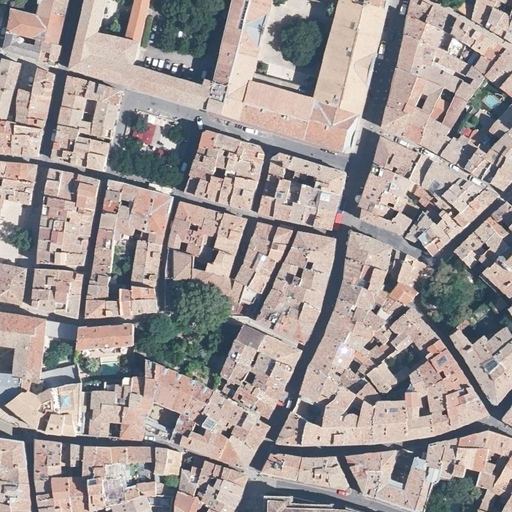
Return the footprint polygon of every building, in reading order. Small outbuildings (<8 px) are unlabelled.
[(0,0),(0,12),(5,14),(8,0),(0,0)] [(71,1),(70,0),(40,0),(40,2),(41,3),(39,14),(15,8),(6,48),(6,49),(7,50),(8,50),(41,61),(45,42),(61,44),(62,40),(71,1)] [(353,153),(356,148),(375,68),(391,0),(88,0),(77,53),(74,63),(73,67),(74,68),(75,69),(90,74),(166,97),(258,124),(348,152),(353,153)] [(418,18),(426,22),(433,7),(420,0),(419,0),(411,0),(411,6),(409,14),(414,16),(418,18)] [(465,0),(461,0),(458,10),(465,14),(472,18),(476,6),(468,2),(465,1),(465,0)] [(476,6),(472,18),(479,22),(486,26),(492,12),(494,8),(494,7),(495,7),(497,2),(491,0),(477,0),(477,3),(476,6)] [(511,0),(497,0),(497,2),(495,7),(505,12),(510,15),(511,11),(511,10),(511,0)] [(426,22),(438,28),(445,13),(439,10),(433,7),(426,22)] [(492,12),(486,26),(490,28),(495,31),(503,16),(505,12),(495,7),(494,7),(494,8),(492,12)] [(503,16),(495,31),(500,34),(505,37),(511,21),(511,16),(510,15),(505,12),(503,16)] [(445,13),(438,28),(444,31),(452,33),(457,18),(454,17),(451,15),(445,13)] [(444,31),(438,28),(426,22),(418,18),(414,16),(409,14),(406,27),(405,34),(418,39),(428,43),(439,48),(439,47),(441,42),(444,31)] [(466,24),(457,18),(452,33),(454,34),(463,40),(471,27),(466,24)] [(476,30),(471,27),(463,40),(468,44),(473,47),(482,34),(476,30)] [(410,72),(428,80),(445,87),(456,93),(469,100),(486,76),(485,75),(486,74),(475,66),(467,63),(447,53),(448,51),(439,47),(439,48),(428,43),(418,39),(405,34),(404,35),(401,54),(398,68),(404,69),(410,72)] [(487,37),(482,34),(473,47),(483,55),(493,41),(487,37)] [(473,47),(468,44),(465,50),(472,55),(467,63),(475,66),(486,74),(494,65),(506,49),(500,45),(493,41),(483,55),(473,47)] [(45,42),(41,61),(53,64),(59,66),(61,57),(64,45),(61,44),(45,42)] [(494,65),(486,74),(485,75),(486,76),(493,82),(511,59),(511,52),(506,49),(494,65)] [(2,73),(0,80),(0,86),(16,90),(22,64),(15,62),(5,59),(2,73)] [(511,59),(493,82),(493,83),(499,88),(501,87),(508,79),(511,74),(511,59)] [(398,68),(389,106),(411,114),(404,136),(410,139),(412,140),(421,144),(425,127),(431,116),(443,123),(452,103),(440,97),(445,87),(428,80),(410,72),(404,69),(398,68)] [(38,74),(35,93),(47,95),(53,96),(55,85),(57,74),(39,69),(38,74)] [(511,74),(508,79),(501,87),(511,96),(511,74)] [(65,106),(86,110),(88,97),(92,82),(71,76),(69,84),(67,95),(65,106)] [(88,97),(101,100),(120,105),(123,90),(119,89),(104,85),(92,82),(88,97)] [(0,118),(9,120),(11,113),(16,90),(0,86),(0,118)] [(19,95),(18,102),(31,106),(31,108),(43,111),(49,112),(51,106),(52,101),(53,96),(47,95),(35,93),(20,90),(19,95)] [(468,102),(469,100),(456,93),(452,103),(443,123),(432,150),(437,153),(442,156),(448,146),(453,139),(448,135),(451,128),(452,128),(466,106),(468,102)] [(101,100),(96,123),(115,128),(117,116),(120,105),(101,100)] [(18,102),(18,115),(19,122),(18,124),(46,128),(47,124),(48,118),(49,112),(43,111),(31,108),(31,106),(18,102)] [(495,123),(468,102),(466,106),(466,111),(470,113),(484,124),(491,129),(491,128),(495,123)] [(511,102),(498,120),(511,129),(511,128),(511,102)] [(92,129),(93,123),(94,122),(84,120),(86,110),(65,106),(63,118),(61,125),(82,128),(82,126),(92,129)] [(411,114),(389,106),(386,119),(384,128),(404,136),(411,114)] [(427,147),(432,150),(443,123),(431,116),(425,127),(421,144),(427,147)] [(18,134),(18,124),(19,122),(13,121),(9,120),(0,118),(0,152),(14,154),(15,134),(18,134)] [(151,145),(158,125),(140,119),(134,140),(151,145)] [(478,145),(478,146),(480,147),(479,149),(482,150),(483,150),(488,153),(491,149),(492,148),(503,154),(509,147),(511,149),(511,154),(510,158),(511,159),(511,135),(508,132),(511,129),(498,120),(495,123),(491,128),(491,129),(478,145)] [(114,133),(115,128),(96,123),(93,123),(92,129),(82,126),(82,128),(81,131),(113,138),(114,133)] [(45,135),(46,128),(18,124),(18,134),(30,135),(32,136),(40,138),(44,139),(45,135)] [(473,130),(469,138),(470,139),(470,141),(478,146),(478,145),(491,129),(484,124),(479,131),(476,129),(473,130)] [(59,136),(79,140),(80,136),(81,131),(82,128),(61,125),(60,131),(59,136)] [(205,133),(203,145),(216,148),(217,148),(220,134),(214,132),(209,131),(205,133)] [(469,138),(458,131),(453,139),(448,146),(442,156),(449,159),(458,164),(470,141),(470,139),(469,138)] [(40,156),(44,139),(40,138),(32,136),(30,135),(18,134),(15,134),(14,154),(28,155),(40,156)] [(217,148),(222,149),(227,150),(231,151),(239,154),(242,145),(244,141),(232,137),(220,134),(217,148)] [(94,139),(80,136),(79,140),(76,152),(56,148),(54,158),(76,164),(90,167),(94,139)] [(57,144),(56,148),(76,152),(79,140),(59,136),(57,144)] [(410,179),(422,155),(404,147),(382,137),(378,151),(375,163),(384,168),(410,179)] [(112,143),(94,139),(90,167),(98,169),(106,171),(110,152),(111,146),(112,143)] [(242,145),(239,154),(244,155),(243,159),(264,165),(265,161),(266,155),(263,146),(252,143),(244,141),(242,145)] [(470,141),(458,164),(461,166),(465,169),(472,159),(479,149),(480,147),(478,146),(470,141)] [(196,165),(216,171),(218,166),(222,149),(217,148),(216,148),(203,145),(201,149),(201,151),(197,160),(196,165)] [(491,149),(488,153),(489,154),(486,159),(493,163),(498,165),(497,166),(500,168),(501,167),(511,172),(511,159),(510,158),(503,154),(492,148),(491,149)] [(218,166),(230,169),(240,171),(241,167),(262,174),(263,170),(264,165),(243,159),(244,155),(239,154),(231,151),(230,156),(226,155),(227,150),(222,149),(218,166)] [(472,159),(465,169),(469,171),(472,173),(486,159),(489,154),(488,153),(483,150),(482,150),(479,149),(472,159)] [(275,158),(274,159),(286,162),(286,167),(291,168),(296,157),(289,154),(283,153),(275,158)] [(419,184),(423,186),(435,161),(429,158),(422,155),(410,179),(410,180),(412,181),(408,189),(415,192),(419,184)] [(306,184),(307,184),(315,187),(324,189),(334,192),(343,194),(346,184),(348,175),(348,174),(348,173),(347,173),(318,164),(296,157),(291,168),(295,170),(295,173),(305,178),(304,183),(306,184)] [(269,176),(268,179),(282,181),(282,178),(286,179),(286,178),(286,167),(286,162),(274,159),(272,167),(269,176)] [(486,159),(472,173),(477,175),(482,178),(485,173),(493,163),(486,159)] [(0,161),(0,193),(4,194),(4,193),(4,187),(4,185),(0,184),(0,178),(0,177),(5,178),(7,178),(9,162),(1,161),(0,161)] [(430,190),(439,199),(440,200),(444,196),(443,195),(451,188),(450,188),(452,186),(453,187),(455,185),(454,184),(455,183),(456,183),(463,177),(454,172),(449,169),(444,166),(435,161),(423,186),(422,187),(430,190)] [(15,163),(9,162),(7,178),(20,180),(22,164),(15,163)] [(408,189),(412,181),(410,180),(410,179),(384,168),(375,163),(373,168),(371,175),(369,182),(367,188),(364,195),(388,205),(389,205),(390,201),(397,204),(400,196),(403,198),(404,196),(408,189)] [(487,181),(491,184),(498,173),(498,172),(500,168),(497,166),(498,165),(493,163),(485,173),(482,178),(487,181)] [(20,180),(35,182),(38,166),(29,165),(22,164),(20,180)] [(192,175),(203,179),(213,182),(215,175),(216,171),(196,165),(194,171),(192,175)] [(241,167),(240,171),(239,176),(260,180),(262,174),(241,167)] [(511,172),(501,167),(500,168),(498,172),(498,173),(491,184),(499,188),(504,190),(507,186),(511,181),(511,172)] [(47,185),(46,195),(60,198),(62,185),(65,171),(59,169),(52,168),(51,171),(48,182),(47,185)] [(228,178),(222,202),(228,204),(233,205),(235,196),(239,176),(240,171),(230,169),(228,178)] [(68,200),(79,202),(80,192),(81,186),(82,182),(79,181),(80,174),(72,172),(65,171),(62,185),(64,185),(64,187),(69,187),(69,184),(73,185),(72,190),(70,190),(68,200)] [(305,178),(295,173),(293,180),(304,183),(305,178)] [(80,192),(98,197),(99,189),(101,180),(101,179),(100,179),(95,178),(90,177),(80,174),(79,181),(82,182),(81,186),(80,192)] [(191,193),(198,195),(203,179),(192,175),(189,183),(186,192),(191,193)] [(207,198),(222,202),(228,178),(215,175),(213,182),(203,179),(198,195),(207,198)] [(260,180),(239,176),(235,196),(233,205),(239,207),(241,207),(253,211),(257,195),(260,180)] [(443,195),(444,196),(453,204),(454,204),(465,191),(468,189),(474,184),(470,182),(463,177),(456,183),(455,183),(454,184),(455,185),(453,187),(452,186),(450,188),(451,188),(443,195)] [(17,189),(16,200),(22,202),(32,205),(33,193),(35,182),(20,180),(7,178),(5,178),(4,185),(4,187),(17,189)] [(282,178),(282,181),(278,197),(279,197),(276,217),(284,218),(293,220),(296,201),(301,202),(306,184),(304,183),(293,180),(286,178),(286,179),(282,178)] [(282,181),(268,179),(266,192),(265,194),(278,197),(282,181)] [(111,180),(110,189),(122,191),(121,198),(130,200),(129,206),(120,203),(118,213),(116,229),(114,242),(120,242),(122,232),(133,235),(136,228),(142,230),(148,232),(149,232),(149,233),(148,239),(148,241),(162,242),(173,196),(145,188),(112,180),(111,180)] [(307,184),(306,184),(301,202),(309,204),(322,207),(339,211),(340,205),(342,198),(343,194),(334,192),(324,189),(315,187),(307,184)] [(432,206),(433,207),(436,203),(439,199),(430,190),(422,187),(423,186),(419,184),(415,192),(422,196),(421,198),(419,199),(424,203),(430,208),(432,206)] [(465,191),(454,204),(455,205),(462,212),(470,204),(485,190),(481,188),(474,184),(468,189),(465,191)] [(62,185),(60,198),(68,200),(70,190),(69,187),(64,187),(64,185),(62,185)] [(4,194),(5,197),(9,198),(13,199),(16,200),(17,189),(4,187),(4,193),(4,194)] [(109,193),(108,198),(112,199),(121,200),(121,198),(122,191),(110,189),(109,193)] [(485,190),(470,204),(481,213),(489,205),(496,197),(485,190)] [(83,212),(94,214),(96,206),(98,197),(80,192),(79,202),(78,207),(79,207),(81,207),(80,211),(83,212)] [(279,197),(278,197),(265,194),(261,213),(267,215),(276,217),(279,197)] [(45,204),(69,209),(78,211),(79,207),(78,207),(79,202),(68,200),(60,198),(46,195),(46,200),(45,204)] [(359,208),(363,209),(370,211),(389,220),(391,216),(395,208),(389,205),(388,205),(364,195),(361,203),(359,208)] [(400,211),(412,219),(419,207),(410,201),(404,196),(403,198),(400,196),(397,204),(395,208),(400,211)] [(436,203),(433,207),(438,212),(441,209),(443,211),(440,214),(444,218),(448,223),(458,235),(462,232),(463,231),(466,228),(456,219),(455,218),(462,212),(455,205),(454,204),(453,204),(444,196),(440,200),(439,199),(436,203)] [(112,199),(108,198),(106,205),(105,212),(118,213),(120,203),(121,200),(112,199)] [(171,235),(170,248),(179,250),(182,240),(189,242),(186,252),(190,253),(196,254),(198,254),(199,254),(202,246),(206,229),(203,228),(205,219),(209,209),(197,205),(181,201),(176,218),(171,235)] [(309,204),(301,202),(296,201),(293,220),(298,222),(305,223),(309,204)] [(8,202),(4,226),(24,229),(28,205),(8,202)] [(501,208),(497,212),(503,218),(502,219),(510,227),(511,225),(511,206),(508,203),(507,203),(506,203),(501,208)] [(44,217),(67,220),(68,216),(69,209),(45,204),(44,211),(44,217)] [(319,216),(322,207),(309,204),(305,223),(310,224),(316,226),(319,216)] [(470,204),(462,212),(455,218),(456,219),(466,228),(474,219),(481,213),(470,204)] [(438,212),(433,207),(432,206),(430,208),(430,209),(428,211),(426,213),(436,222),(438,224),(444,218),(440,214),(438,212)] [(334,230),(339,211),(322,207),(319,216),(316,226),(322,227),(334,230)] [(67,220),(66,230),(80,233),(80,234),(90,235),(92,226),(93,218),(94,214),(83,212),(80,211),(78,211),(69,209),(68,216),(72,216),(72,221),(67,220)] [(196,260),(209,263),(210,261),(215,262),(221,249),(215,248),(210,246),(212,235),(218,236),(219,233),(218,232),(220,226),(225,213),(217,211),(209,209),(205,219),(203,228),(206,229),(202,246),(199,254),(198,254),(196,260)] [(403,235),(412,219),(400,211),(397,217),(396,218),(395,218),(395,217),(391,216),(389,220),(370,211),(363,209),(362,214),(361,219),(383,227),(403,235)] [(432,225),(436,222),(426,213),(424,211),(407,237),(411,240),(416,242),(419,239),(425,232),(428,228),(432,225)] [(118,213),(105,212),(104,218),(102,227),(116,229),(118,213)] [(491,217),(487,221),(510,246),(511,245),(511,244),(511,228),(508,231),(499,222),(502,219),(503,218),(497,212),(491,217)] [(221,249),(236,254),(237,250),(242,236),(247,221),(247,220),(235,216),(225,213),(220,226),(218,232),(219,233),(218,236),(215,248),(221,249)] [(66,231),(66,230),(67,220),(44,217),(43,222),(42,228),(66,231)] [(451,240),(458,235),(448,223),(444,218),(438,224),(436,222),(432,225),(440,237),(441,238),(441,239),(445,246),(451,240)] [(475,231),(455,252),(471,268),(480,259),(487,252),(481,246),(485,242),(491,248),(491,247),(495,252),(495,253),(499,257),(508,249),(510,246),(487,221),(483,224),(479,229),(476,232),(475,231)] [(262,238),(274,241),(275,238),(278,227),(266,224),(258,222),(254,236),(262,238)] [(422,243),(425,247),(433,242),(440,237),(432,225),(428,228),(425,232),(419,239),(422,243)] [(116,229),(102,227),(101,231),(100,233),(99,241),(97,250),(105,250),(106,247),(113,247),(114,245),(114,242),(116,229)] [(275,238),(274,241),(271,248),(272,248),(269,255),(272,256),(276,258),(279,262),(283,255),(290,236),(292,230),(285,228),(278,227),(275,238)] [(64,243),(66,231),(42,228),(42,232),(41,239),(54,241),(64,243)] [(80,233),(66,230),(66,231),(64,243),(62,251),(87,252),(88,246),(90,235),(80,234),(80,233)] [(299,231),(294,246),(296,247),(305,248),(309,248),(334,255),(335,248),(336,239),(317,235),(299,231)] [(388,272),(389,272),(390,265),(394,247),(381,241),(378,240),(370,237),(353,231),(349,247),(347,258),(367,264),(388,272)] [(271,248),(274,241),(262,238),(254,236),(252,241),(250,247),(254,249),(262,253),(269,255),(272,248),(271,248)] [(438,251),(445,246),(441,239),(441,238),(440,237),(433,242),(425,247),(428,251),(433,256),(438,251)] [(161,246),(162,242),(148,241),(148,239),(138,238),(137,247),(134,263),(145,263),(159,263),(160,254),(161,246)] [(62,251),(64,243),(54,241),(41,239),(41,243),(40,253),(39,262),(56,263),(84,265),(85,258),(87,252),(62,251)] [(499,257),(498,258),(498,262),(500,264),(501,265),(502,265),(503,264),(511,271),(511,272),(511,245),(510,246),(508,249),(499,257)] [(312,269),(330,274),(331,267),(334,256),(334,255),(309,248),(305,248),(296,247),(294,246),(286,261),(306,267),(309,260),(315,261),(312,269)] [(109,279),(113,247),(106,247),(105,250),(97,250),(90,284),(108,285),(108,284),(109,279)] [(272,256),(269,255),(262,253),(254,249),(250,247),(247,257),(244,264),(248,265),(253,267),(258,270),(262,271),(271,277),(275,269),(279,262),(276,258),(272,256)] [(397,248),(394,247),(390,265),(391,265),(390,273),(391,274),(390,275),(398,280),(402,268),(403,268),(406,262),(406,261),(406,260),(406,259),(406,258),(407,255),(403,252),(397,248)] [(511,299),(511,305),(511,307),(509,309),(511,313),(511,272),(511,271),(503,264),(502,265),(501,265),(500,264),(498,262),(498,258),(499,257),(495,253),(495,252),(491,247),(491,248),(487,252),(480,259),(483,263),(479,267),(482,271),(482,272),(480,275),(480,276),(491,287),(499,294),(499,295),(501,297),(502,296),(504,292),(511,299)] [(168,257),(167,277),(173,277),(173,279),(191,279),(194,279),(195,266),(196,254),(190,253),(186,252),(179,250),(170,248),(168,257)] [(209,271),(229,276),(230,273),(231,272),(236,254),(221,249),(215,262),(210,261),(209,263),(207,270),(209,271)] [(398,280),(400,281),(401,282),(402,281),(406,284),(410,275),(412,272),(412,270),(417,260),(414,258),(407,255),(406,258),(406,259),(406,260),(406,261),(406,262),(403,268),(402,268),(398,280)] [(346,271),(345,279),(370,289),(381,293),(382,289),(389,272),(388,272),(367,264),(347,258),(346,271)] [(406,284),(419,292),(427,281),(435,270),(428,266),(424,264),(417,260),(412,270),(412,272),(410,275),(406,284)] [(281,291),(291,295),(306,302),(307,301),(314,306),(321,310),(325,291),(330,274),(312,269),(306,267),(286,261),(280,275),(274,288),(281,291)] [(8,301),(15,266),(2,263),(0,272),(0,299),(6,301),(8,301)] [(157,274),(159,263),(145,263),(134,263),(132,277),(130,285),(134,285),(143,286),(143,285),(156,287),(156,285),(157,274)] [(248,265),(244,264),(241,271),(237,279),(250,286),(258,270),(253,267),(248,265)] [(21,266),(15,266),(8,301),(23,304),(28,268),(21,266)] [(250,286),(237,279),(229,276),(209,271),(207,270),(197,267),(195,266),(194,279),(191,279),(191,284),(190,287),(192,287),(240,304),(242,299),(242,298),(243,298),(253,302),(257,294),(261,296),(263,293),(250,286)] [(38,269),(37,279),(36,288),(52,289),(49,310),(61,313),(79,317),(81,293),(69,292),(73,270),(62,268),(39,268),(38,268),(38,269)] [(69,292),(81,293),(83,285),(83,284),(85,273),(78,272),(77,270),(73,270),(69,292)] [(267,285),(271,277),(262,271),(258,270),(250,286),(263,293),(265,288),(267,285)] [(391,320),(394,324),(411,308),(407,306),(406,306),(390,294),(391,293),(382,289),(381,293),(370,289),(345,279),(344,282),(343,287),(342,290),(341,297),(340,299),(347,301),(355,304),(369,310),(372,311),(374,307),(376,301),(384,305),(383,307),(382,306),(378,314),(389,322),(391,320)] [(431,285),(436,290),(440,285),(435,280),(431,285)] [(406,306),(407,306),(405,305),(408,302),(417,293),(419,292),(406,284),(402,281),(401,282),(400,281),(391,293),(390,294),(406,306)] [(108,285),(90,284),(90,291),(89,299),(107,299),(107,301),(121,300),(121,284),(108,284),(108,285)] [(125,285),(121,284),(121,300),(122,314),(127,314),(134,313),(133,303),(133,299),(134,285),(130,285),(125,285)] [(134,285),(133,299),(150,298),(156,298),(156,292),(156,288),(156,287),(143,285),(143,286),(134,285)] [(33,307),(49,310),(52,289),(36,288),(34,301),(33,307)] [(291,295),(281,291),(274,288),(266,303),(298,319),(313,326),(317,319),(321,311),(321,310),(314,306),(307,301),(306,302),(291,295)] [(501,297),(499,295),(491,302),(490,303),(497,313),(508,304),(502,296),(501,297)] [(133,303),(134,313),(145,312),(157,312),(156,298),(150,298),(133,299),(133,303)] [(107,299),(89,299),(88,317),(92,316),(107,316),(107,301),(107,299)] [(337,305),(335,310),(356,319),(363,322),(375,330),(378,331),(383,326),(388,330),(389,329),(391,327),(394,324),(391,320),(389,322),(378,314),(372,311),(369,310),(355,304),(347,301),(340,299),(337,305)] [(122,314),(121,300),(107,301),(107,316),(114,315),(122,314)] [(309,335),(313,326),(298,319),(266,303),(258,320),(280,331),(305,343),(309,335)] [(391,342),(398,349),(384,360),(384,362),(378,366),(368,374),(384,395),(397,385),(403,380),(410,375),(411,374),(430,359),(427,355),(433,351),(436,356),(432,359),(434,363),(440,372),(444,370),(448,376),(444,378),(446,383),(449,394),(460,390),(468,388),(472,386),(462,371),(456,360),(449,351),(439,337),(429,328),(411,308),(394,324),(391,327),(398,335),(396,337),(389,329),(388,330),(384,333),(392,341),(391,342)] [(326,334),(341,339),(347,343),(364,354),(368,357),(378,366),(384,362),(384,360),(398,349),(391,342),(392,341),(384,333),(388,330),(383,326),(378,331),(375,330),(363,322),(356,319),(335,310),(330,323),(328,328),(326,334)] [(0,396),(6,402),(29,422),(34,426),(38,428),(40,422),(42,417),(43,411),(39,409),(44,402),(44,401),(39,393),(42,391),(44,379),(43,374),(43,371),(48,334),(49,320),(22,315),(0,311),(0,396)] [(467,318),(466,318),(449,333),(456,346),(462,351),(476,375),(482,385),(492,402),(498,404),(507,393),(511,386),(511,332),(508,326),(496,333),(489,340),(485,334),(474,344),(462,330),(471,322),(467,318)] [(78,339),(79,330),(79,325),(75,324),(49,320),(48,334),(54,335),(55,331),(70,334),(70,338),(78,339)] [(114,346),(134,345),(134,323),(126,323),(126,324),(124,325),(90,327),(89,327),(88,326),(82,327),(81,326),(79,325),(79,330),(78,339),(78,344),(78,349),(102,347),(103,348),(105,350),(106,350),(107,350),(111,350),(114,347),(114,346)] [(245,324),(224,323),(223,336),(230,338),(215,369),(221,371),(221,375),(222,375),(216,386),(229,394),(230,393),(234,396),(240,386),(244,379),(250,370),(253,366),(251,365),(254,359),(257,354),(259,349),(258,349),(260,345),(267,334),(245,324)] [(282,341),(267,334),(260,345),(258,349),(259,349),(275,357),(279,358),(278,361),(295,366),(298,359),(302,351),(302,350),(282,341)] [(363,378),(364,377),(368,374),(378,366),(368,357),(364,354),(347,343),(341,339),(326,334),(324,340),(321,345),(315,356),(348,369),(349,367),(356,356),(363,361),(356,373),(363,378)] [(251,365),(253,366),(266,372),(270,374),(275,376),(288,381),(290,375),(295,366),(278,361),(279,358),(275,357),(259,349),(257,354),(259,355),(257,361),(254,359),(251,365)] [(310,365),(319,369),(330,376),(344,387),(345,386),(350,389),(355,385),(363,378),(356,373),(349,367),(348,369),(315,356),(312,361),(310,365)] [(143,439),(147,427),(155,431),(172,440),(180,443),(184,434),(190,436),(194,427),(196,422),(201,424),(203,425),(203,424),(209,415),(204,412),(215,389),(198,379),(188,374),(177,369),(174,368),(160,362),(158,361),(146,357),(146,359),(147,363),(147,375),(134,375),(134,376),(133,382),(131,398),(130,406),(125,405),(123,422),(122,422),(120,438),(143,439)] [(444,378),(440,372),(434,363),(432,359),(430,360),(430,359),(411,374),(410,375),(412,379),(413,383),(408,390),(407,390),(407,391),(407,396),(403,396),(403,400),(402,400),(382,400),(382,396),(374,386),(370,381),(369,382),(357,393),(350,389),(345,386),(344,387),(354,393),(372,405),(377,408),(375,423),(375,442),(406,439),(436,435),(433,414),(432,414),(424,415),(421,415),(421,408),(420,408),(420,404),(421,404),(421,397),(429,394),(432,412),(443,410),(449,408),(447,394),(449,394),(446,383),(444,378)] [(58,385),(82,381),(82,378),(79,372),(79,369),(78,365),(43,371),(43,374),(44,379),(44,380),(46,390),(51,387),(58,385)] [(299,400),(297,404),(294,411),(308,419),(306,427),(303,445),(319,444),(321,444),(333,444),(343,443),(375,442),(375,423),(377,408),(372,405),(354,393),(344,387),(330,376),(319,369),(310,365),(309,366),(299,400)] [(253,366),(250,370),(257,373),(253,383),(279,398),(283,389),(288,381),(275,376),(270,374),(266,372),(253,366)] [(92,407),(94,407),(93,420),(90,420),(88,435),(103,436),(120,438),(122,422),(123,422),(125,405),(130,406),(131,398),(133,382),(134,376),(128,376),(125,378),(124,380),(124,383),(117,383),(116,385),(115,390),(104,390),(96,389),(95,389),(94,390),(93,390),(87,390),(87,399),(92,399),(92,407)] [(45,430),(50,431),(50,428),(54,413),(54,399),(55,397),(51,387),(46,390),(44,380),(44,379),(42,391),(39,393),(44,401),(44,402),(39,409),(43,411),(42,417),(40,422),(38,428),(43,430),(45,430)] [(79,434),(79,428),(79,426),(75,425),(75,421),(80,421),(80,410),(81,390),(82,381),(58,385),(51,387),(55,397),(54,399),(54,413),(50,428),(50,431),(66,433),(79,434)] [(253,384),(248,381),(245,388),(256,395),(275,406),(277,402),(279,398),(253,383),(253,384)] [(216,386),(215,389),(204,412),(209,415),(203,424),(213,429),(214,428),(220,431),(225,433),(227,430),(229,426),(234,428),(232,432),(235,433),(241,437),(257,450),(263,440),(270,426),(258,418),(227,399),(229,394),(216,386)] [(245,388),(240,386),(234,396),(240,400),(252,408),(258,411),(269,418),(271,414),(275,406),(256,395),(245,388)] [(485,408),(472,386),(468,388),(470,392),(462,395),(460,390),(449,394),(447,394),(449,408),(450,413),(443,414),(443,410),(432,412),(432,414),(433,414),(436,435),(471,421),(489,414),(485,408)] [(511,424),(511,407),(503,419),(511,424)] [(308,419),(294,411),(287,424),(280,438),(278,442),(290,444),(303,445),(306,427),(308,419)] [(184,434),(180,443),(203,452),(247,469),(254,455),(257,450),(241,437),(235,433),(232,432),(227,430),(225,433),(220,431),(214,428),(213,429),(203,424),(203,425),(201,424),(200,428),(199,431),(198,431),(198,430),(198,428),(194,427),(190,436),(184,434)] [(470,482),(476,484),(477,484),(481,470),(485,471),(486,470),(487,461),(492,462),(496,463),(493,471),(502,473),(511,456),(511,455),(511,437),(494,432),(488,430),(471,435),(460,437),(456,463),(455,470),(453,479),(454,479),(470,482)] [(0,503),(1,504),(0,508),(0,511),(32,511),(32,507),(25,441),(0,437),(0,503)] [(383,471),(382,476),(376,497),(398,504),(418,511),(420,511),(433,511),(434,510),(431,508),(430,508),(437,487),(437,486),(443,483),(453,485),(454,479),(453,479),(455,470),(456,463),(460,437),(456,438),(432,444),(414,453),(407,451),(403,450),(397,450),(384,452),(383,469),(383,471)] [(72,465),(72,443),(64,442),(54,441),(37,439),(37,453),(36,473),(36,480),(53,478),(53,476),(69,475),(84,474),(85,465),(72,465)] [(84,477),(90,478),(90,477),(96,476),(97,475),(97,465),(98,465),(98,464),(99,446),(89,446),(86,446),(80,445),(72,443),(72,465),(85,465),(84,474),(84,477)] [(97,509),(107,506),(105,492),(106,492),(105,481),(105,477),(107,477),(108,466),(107,465),(107,462),(114,461),(112,447),(108,447),(105,447),(99,446),(98,464),(98,465),(97,465),(97,475),(96,476),(90,477),(90,478),(90,481),(91,510),(97,509)] [(147,495),(156,494),(156,481),(155,473),(156,465),(157,459),(157,447),(147,446),(144,446),(140,446),(112,447),(114,461),(107,462),(107,465),(108,466),(107,477),(105,477),(105,481),(106,492),(105,492),(107,506),(109,505),(113,504),(134,497),(147,493),(147,495)] [(155,473),(165,474),(168,453),(169,449),(163,448),(157,447),(157,459),(156,465),(155,473)] [(165,474),(179,475),(180,470),(182,452),(176,450),(171,449),(169,449),(168,453),(165,474)] [(369,477),(382,476),(383,471),(383,469),(384,452),(372,453),(365,454),(369,477)] [(292,478),(299,479),(303,457),(301,456),(294,455),(287,454),(272,453),(266,465),(263,471),(263,472),(279,475),(292,478)] [(353,468),(357,478),(366,477),(369,477),(365,454),(351,455),(347,455),(353,468)] [(511,455),(511,456),(502,473),(501,477),(500,477),(494,487),(493,489),(493,490),(493,491),(492,491),(493,491),(497,493),(503,496),(509,499),(511,494),(511,455)] [(326,485),(332,486),(330,476),(329,472),(326,472),(326,468),(327,468),(328,465),(330,456),(303,457),(299,479),(314,482),(326,485)] [(330,476),(332,486),(338,487),(341,488),(346,489),(348,487),(349,485),(347,480),(345,476),(337,457),(336,456),(335,456),(330,456),(328,465),(327,468),(326,468),(326,472),(329,472),(330,476)] [(205,459),(203,467),(197,486),(200,487),(197,493),(203,496),(202,498),(201,500),(204,503),(205,503),(206,504),(211,506),(222,511),(232,511),(236,507),(219,499),(206,493),(210,482),(212,477),(213,476),(217,464),(211,461),(205,459)] [(192,469),(184,467),(180,490),(194,495),(197,486),(203,467),(193,464),(192,469)] [(241,473),(217,464),(213,476),(218,478),(222,478),(225,479),(225,478),(232,480),(236,481),(245,485),(248,475),(243,474),(241,473)] [(80,511),(91,510),(90,481),(90,478),(84,477),(84,474),(69,475),(72,511),(80,511)] [(72,511),(69,475),(53,476),(53,478),(36,480),(39,500),(39,501),(41,511),(72,511)] [(371,496),(376,497),(382,476),(369,477),(366,477),(357,478),(363,491),(364,494),(368,495),(371,496)] [(219,499),(236,507),(238,502),(241,496),(241,494),(222,485),(225,479),(222,478),(218,478),(216,484),(213,484),(210,482),(206,493),(219,499)] [(243,489),(245,485),(236,481),(232,480),(225,478),(225,479),(222,485),(241,494),(243,489)] [(170,493),(175,493),(177,487),(170,486),(170,481),(156,481),(156,494),(159,494),(170,493)] [(472,498),(467,511),(477,511),(479,508),(480,508),(485,495),(488,487),(477,484),(476,484),(472,497),(472,498)] [(477,511),(502,511),(504,509),(493,505),(497,493),(493,491),(492,491),(493,491),(493,490),(493,489),(488,487),(485,495),(480,508),(479,508),(477,511)] [(194,495),(180,490),(180,491),(179,495),(176,504),(178,505),(185,510),(186,510),(188,511),(197,511),(198,510),(199,508),(200,507),(202,506),(204,503),(201,500),(197,495),(194,495)] [(153,511),(152,505),(151,506),(147,495),(147,493),(134,497),(113,504),(114,508),(115,511),(153,511)] [(504,509),(502,511),(511,511),(511,494),(509,499),(507,504),(504,509)] [(367,511),(356,509),(295,496),(267,495),(266,511),(367,511)]
